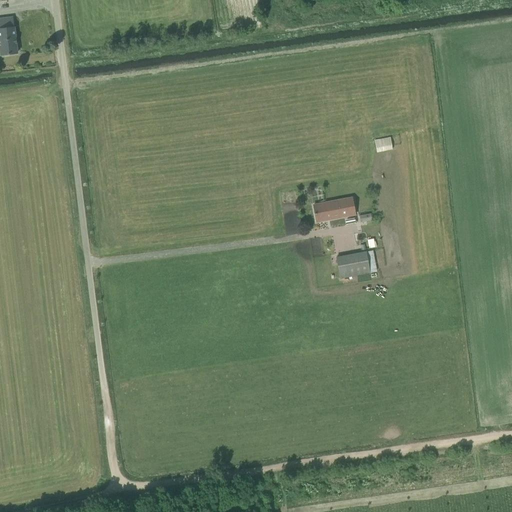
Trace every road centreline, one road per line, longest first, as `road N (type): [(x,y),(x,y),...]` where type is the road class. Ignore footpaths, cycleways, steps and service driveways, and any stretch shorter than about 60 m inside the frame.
road 1 (unclassified): [(119,490),(55,0)]
road 2 (track): [(37,511),(119,490),(511,434)]
